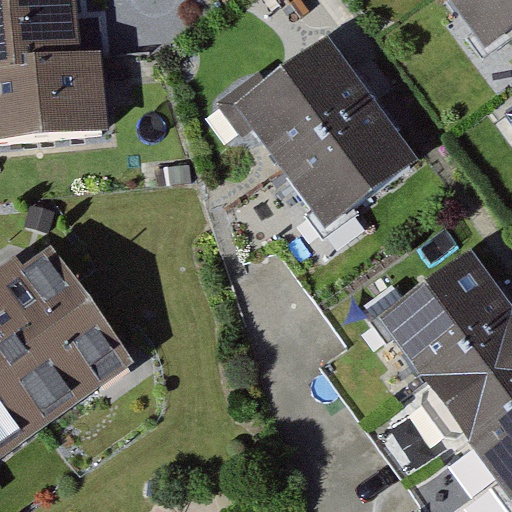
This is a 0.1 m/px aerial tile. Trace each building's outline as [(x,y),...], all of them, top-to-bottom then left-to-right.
[(85,0),(35,0),(0,4),(0,158),(103,147),(85,0)] [(511,0),(467,0),(511,68),(511,0)] [(328,237),(425,171),(334,38),(237,104),(328,237)] [(0,482),(159,371),(64,235),(0,279),(0,482)] [(511,287),(485,249),(388,316),(511,494),(511,287)]
